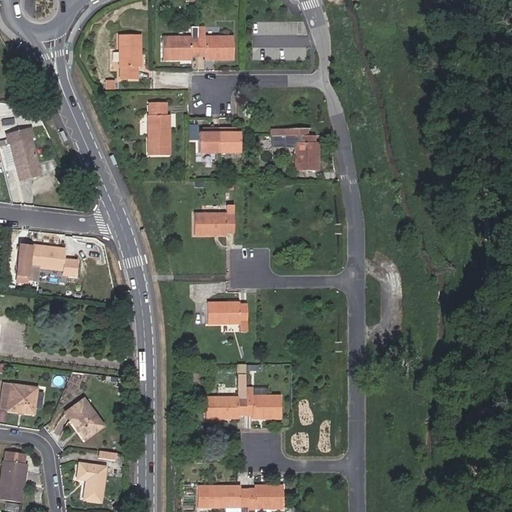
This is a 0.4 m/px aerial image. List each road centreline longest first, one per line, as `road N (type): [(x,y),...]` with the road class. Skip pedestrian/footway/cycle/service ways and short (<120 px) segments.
road 1 (residential): [(310,4),(327,54),(355,218),(357,511)]
road 2 (tertiary): [(119,222),(143,319),(145,511)]
road 3 (tertiary): [(61,87),(119,222)]
